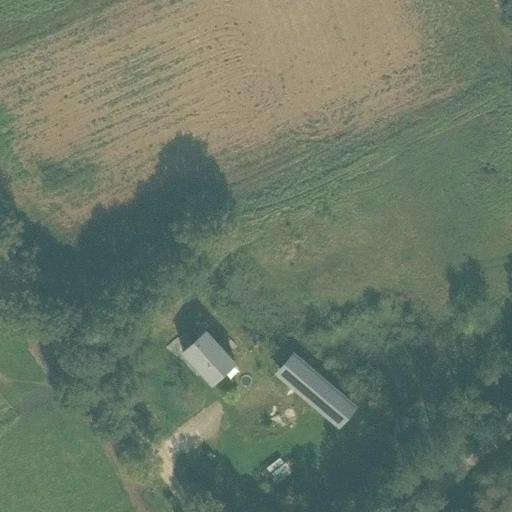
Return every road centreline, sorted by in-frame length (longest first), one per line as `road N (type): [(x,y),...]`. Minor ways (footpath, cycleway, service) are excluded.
road 1 (track): [(194,511),(0,262)]
road 2 (track): [(409,511),(511,419)]
